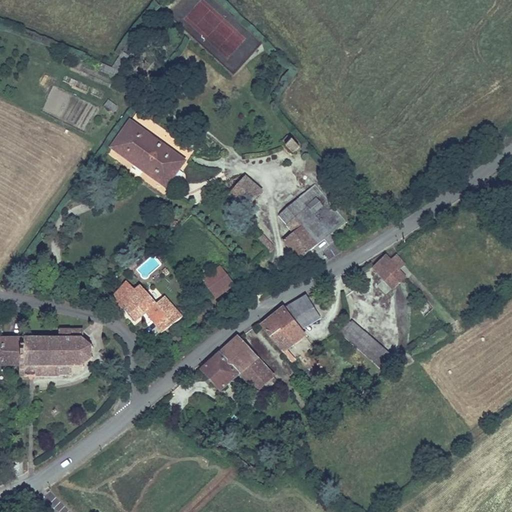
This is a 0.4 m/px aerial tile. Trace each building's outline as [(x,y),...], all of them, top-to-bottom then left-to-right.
[(123,52),(112,68),(119,72),(129,57),(123,52)] [(134,115),(126,130),(183,162),(191,148),(134,115)] [(126,130),(112,154),(168,188),(183,162),(126,130)] [(291,157),(298,151),(291,142),(283,148),(291,157)] [(226,186),(241,203),(257,189),(242,173),(226,186)] [(343,220),(311,183),(297,194),(307,206),(328,232),(343,220)] [(307,206),(297,194),(276,213),(286,224),(307,206)] [(307,206),(286,224),(292,232),(283,241),(299,258),(328,232),(307,206)] [(251,224),(245,230),(259,246),(265,240),(251,224)] [(383,258),(374,267),(388,282),(397,273),(383,258)] [(153,262),(139,267),(143,275),(156,270),(153,262)] [(214,262),(196,278),(212,296),(230,280),(214,262)] [(406,282),(397,273),(388,282),(396,291),(406,282)] [(149,315),(161,304),(149,291),(138,298),(128,286),(122,291),(133,303),(125,310),(136,324),(147,313),(149,315)] [(115,299),(125,310),(133,303),(122,291),(115,299)] [(285,314),(298,330),(319,315),(305,297),(285,314)] [(161,304),(168,312),(172,309),(164,301),(161,304)] [(161,304),(149,315),(165,332),(180,317),(172,309),(168,312),(161,304)] [(285,314),(284,312),(259,329),(282,355),(304,337),(298,330),(285,314)] [(353,321),(343,330),(380,366),(389,357),(353,321)] [(48,337),(22,334),(21,339),(17,368),(15,380),(27,381),(50,383),(50,380),(62,381),(62,378),(62,375),(64,373),(68,373),(70,374),(71,376),(72,378),(75,378),(77,377),(77,374),(78,372),(80,372),(82,372),(84,372),(86,369),(85,366),(86,363),(88,362),(91,362),(92,360),(93,358),(92,356),(89,354),(89,351),(91,350),(93,348),(94,346),(92,343),(89,342),(86,341),(86,338),(84,334),(80,332),(49,328),(48,337)] [(21,339),(0,336),(0,365),(17,368),(21,339)] [(274,381),(240,340),(197,375),(216,397),(240,378),(255,396),(274,381)]
